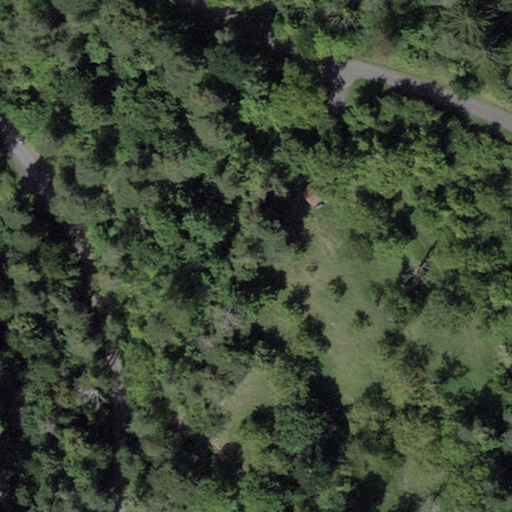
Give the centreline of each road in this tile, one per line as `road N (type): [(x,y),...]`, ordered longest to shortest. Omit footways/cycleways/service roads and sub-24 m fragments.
road 1 (unclassified): [(0,131),(88,243),(120,381),(115,511)]
road 2 (track): [(190,0),(343,74),(511,123)]
road 3 (track): [(0,310),(12,328),(23,388),(21,427),(0,479)]
